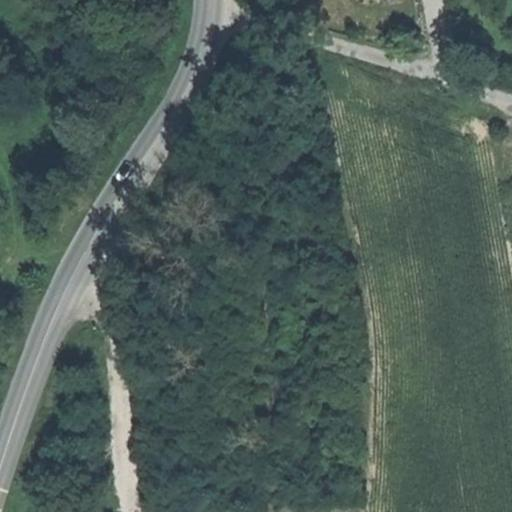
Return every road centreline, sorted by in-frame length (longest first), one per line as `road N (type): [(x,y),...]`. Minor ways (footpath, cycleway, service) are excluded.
road 1 (secondary): [(212,15),(200,63),(52,322),(0,473)]
road 2 (residential): [(212,15),(511,103)]
road 3 (track): [(81,263),(117,320),(137,511)]
